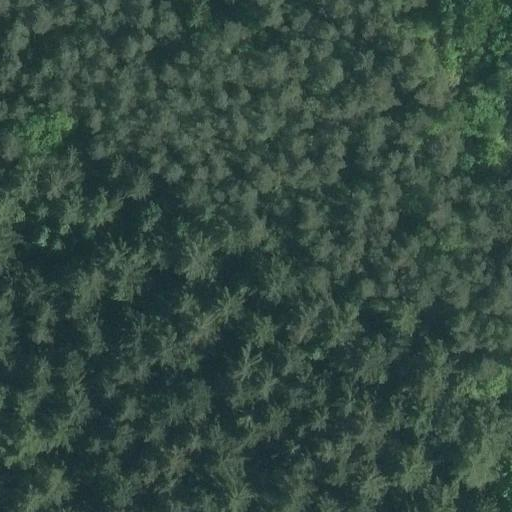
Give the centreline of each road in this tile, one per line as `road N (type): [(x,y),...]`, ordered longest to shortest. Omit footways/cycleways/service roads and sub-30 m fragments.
road 1 (track): [(0,121),(400,311),(511,410)]
road 2 (track): [(434,511),(488,382)]
